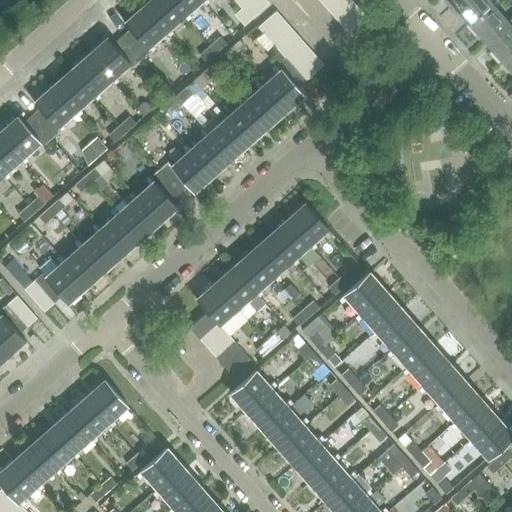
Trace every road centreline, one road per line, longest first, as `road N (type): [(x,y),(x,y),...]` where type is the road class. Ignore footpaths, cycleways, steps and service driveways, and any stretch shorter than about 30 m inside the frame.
road 1 (residential): [(511,380),(304,148)]
road 2 (residential): [(111,324),(304,148)]
road 3 (residential): [(111,324),(275,511)]
road 4 (residential): [(304,148),(430,35)]
road 5 (residential): [(0,424),(111,324)]
road 6 (residential): [(0,83),(95,0)]
road 7 (residential): [(511,125),(430,35)]
